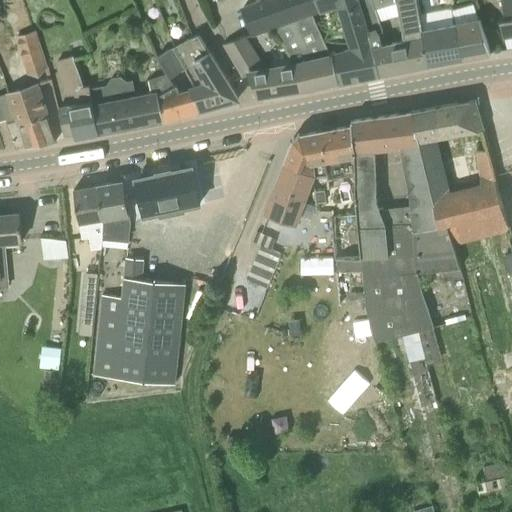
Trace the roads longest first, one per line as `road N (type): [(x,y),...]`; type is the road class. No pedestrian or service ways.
road 1 (secondary): [(0,167),(257,118)]
road 2 (secondary): [(257,118),(511,68)]
road 3 (residential): [(257,118),(190,0)]
